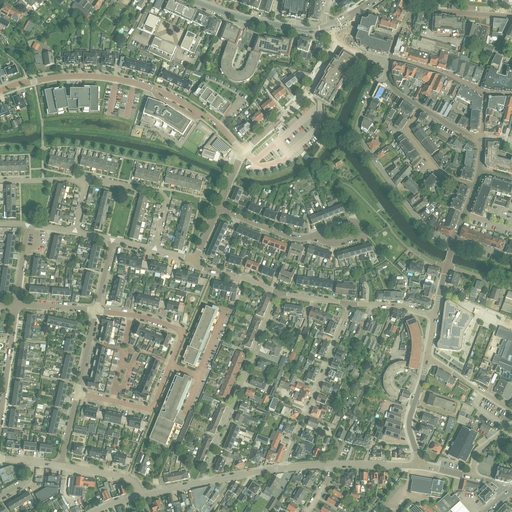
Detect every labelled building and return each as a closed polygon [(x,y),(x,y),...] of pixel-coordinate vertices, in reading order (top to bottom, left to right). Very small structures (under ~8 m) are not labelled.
[(80,5),(82,7),(86,1),(84,0),(76,0),(75,2),(76,2),(71,8),(72,8),(70,10),(71,12),(72,11),(73,11),(74,10),(85,18),(87,16),(89,13),(79,6),(80,5)] [(97,0),(93,7),(97,10),(102,2),(99,0),(97,0)] [(137,7),(142,10),(147,0),(134,0),(134,1),(138,4),(137,7)] [(146,10),(150,11),(152,9),(154,10),(155,10),(155,9),(159,11),(164,0),(155,0),(154,4),(150,2),(146,10)] [(171,0),(169,0),(164,11),(169,13),(174,1),(171,0)] [(251,0),(249,7),(258,10),(261,0),(260,0),(251,0)] [(269,13),(273,0),(263,0),(260,10),(269,13)] [(295,18),(300,19),(300,16),(301,16),(301,17),(306,18),(308,0),(283,0),(281,14),(286,14),(287,14),(287,17),(291,17),(291,18),(295,18)] [(311,0),(308,19),(318,21),(321,1),(314,0),(311,0)] [(86,1),(82,7),(86,9),(90,4),(86,1)] [(174,1),(169,13),(174,15),(179,4),(174,1)] [(395,12),(403,17),(406,12),(400,9),(403,3),(399,1),(396,6),(398,6),(396,8),(393,7),(391,10),(395,12)] [(0,12),(17,22),(22,13),(5,3),(0,12)] [(179,4),(174,15),(178,17),(182,19),(187,7),(183,5),(179,4)] [(187,7),(182,19),(187,21),(192,10),(187,7)] [(192,9),(187,21),(193,24),(193,23),(198,12),(192,9)] [(200,26),(204,15),(198,12),(193,23),(200,26)] [(403,17),(395,12),(393,15),(390,14),(388,19),(398,23),(398,21),(401,22),(403,17)] [(131,29),(134,31),(143,15),(139,13),(135,21),(131,29)] [(145,13),(142,18),(156,24),(159,19),(150,15),(149,18),(147,17),(148,14),(145,13)] [(413,23),(420,24),(421,25),(423,15),(415,14),(414,14),(413,23)] [(206,28),(211,18),(204,15),(200,26),(206,28)] [(374,53),(378,33),(375,32),(374,36),(369,34),(371,27),(375,28),(378,18),(369,16),(368,21),(362,19),(360,25),(361,25),(358,34),(356,40),(357,40),(357,41),(357,42),(357,43),(357,44),(358,44),(358,45),(359,45),(359,46),(360,46),(360,47),(368,49),(368,51),(374,53)] [(434,16),(433,33),(437,33),(437,31),(453,32),(452,32),(460,33),(460,39),(463,39),(464,36),(465,23),(459,23),(460,19),(453,18),(449,18),(449,17),(442,16),(442,17),(434,16)] [(379,22),(379,26),(380,26),(379,29),(393,33),(394,30),(396,30),(399,23),(398,23),(388,19),(380,17),(379,22)] [(0,23),(7,28),(9,24),(0,18),(0,23)] [(142,18),(140,23),(154,29),(156,24),(142,18)] [(206,38),(208,39),(216,20),(211,18),(206,28),(204,33),(208,34),(206,38)] [(492,37),(492,39),(493,40),(494,41),(496,41),(497,41),(498,40),(498,39),(498,38),(500,38),(508,20),(500,20),(493,19),(492,37)] [(208,39),(210,40),(212,36),(215,38),(222,23),(216,20),(208,39)] [(23,31),(29,34),(34,25),(29,22),(23,31)] [(154,29),(140,23),(138,28),(152,35),(154,29)] [(479,26),(478,27),(477,27),(477,26),(475,26),(476,25),(472,23),(471,25),(468,24),(465,38),(474,40),(474,39),(485,42),(489,28),(482,26),(482,28),(480,27),(481,26),(479,26)] [(221,39),(229,42),(228,44),(237,46),(242,32),(236,30),(237,28),(227,24),(221,39)] [(511,26),(502,44),(508,46),(511,39),(511,26)] [(186,37),(194,41),(196,42),(199,43),(201,38),(198,37),(197,40),(195,39),(196,36),(188,32),(186,37)] [(382,53),(389,55),(394,38),(378,33),(374,53),(376,53),(382,55),(382,53)] [(403,46),(399,57),(400,57),(403,58),(410,35),(407,34),(406,35),(406,36),(405,36),(405,37),(404,40),(403,44),(404,44),(403,46)] [(398,38),(393,55),(396,56),(397,56),(399,57),(403,46),(404,44),(403,44),(404,40),(405,37),(405,36),(400,35),(398,38)] [(410,35),(403,58),(407,59),(412,43),(413,40),(414,36),(410,35)] [(192,44),(194,41),(186,37),(183,42),(192,46),(193,47),(197,48),(199,43),(196,42),(194,45),(192,44)] [(149,52),(154,54),(160,40),(155,38),(149,52)] [(258,38),(254,50),(262,54),(270,55),(273,40),(265,38),(265,40),(258,38)] [(412,43),(407,59),(420,62),(427,65),(431,53),(435,41),(426,39),(422,38),(422,39),(419,39),(418,41),(413,40),(412,43)] [(281,41),(273,40),(270,55),(281,58),(281,56),(289,57),(293,42),(287,40),(284,39),(284,40),(282,39),(281,41)] [(305,52),(308,53),(311,42),(301,39),(298,50),(305,52)] [(162,51),(166,42),(160,40),(154,54),(159,57),(161,54),(158,52),(159,50),(162,51)] [(428,65),(437,68),(444,44),(444,43),(435,41),(431,53),(428,65)] [(165,59),(171,45),(166,42),(162,51),(165,53),(164,55),(161,54),(159,57),(165,59)] [(190,49),(192,46),(183,42),(181,48),(194,54),(197,48),(193,47),(192,50),(190,49)] [(32,48),(37,51),(40,45),(34,43),(32,48)] [(313,52),(312,54),(317,56),(318,53),(321,54),(323,46),(315,43),(313,52),(314,52),(314,53),(313,52)] [(237,46),(228,44),(222,59),(222,60),(222,62),(221,63),(221,65),(221,66),(222,68),(222,69),(222,71),(223,72),(223,74),(224,75),(225,76),(226,77),(227,78),(228,79),(229,80),(231,81),(232,81),(233,82),(235,82),(236,83),(237,83),(239,83),(240,83),(242,83),(243,82),(245,82),(246,81),(247,81),(249,80),(250,79),(251,78),(252,77),(253,75),(254,74),(255,73),(255,71),(262,54),(254,50),(248,48),(247,51),(251,52),(245,68),(245,69),(244,70),(243,71),(242,72),(241,72),(240,72),(239,72),(238,72),(237,72),(236,72),(235,72),(235,71),(234,70),(233,69),(232,68),(232,67),(232,66),(232,65),(232,64),(232,63),(238,47),(237,46)] [(451,46),(444,44),(437,68),(446,70),(446,66),(448,59),(450,49),(451,46)] [(503,44),(500,50),(504,53),(508,47),(503,44)] [(171,45),(165,59),(170,61),(176,47),(171,45)] [(492,55),(495,48),(494,48),(488,46),(486,45),(484,51),(492,55)] [(446,70),(455,73),(459,58),(461,54),(455,52),(456,48),(452,47),(452,46),(451,46),(450,49),(448,59),(446,66),(446,70)] [(72,64),(72,55),(68,55),(68,51),(62,51),(63,58),(66,57),(66,66),(69,65),(72,64)] [(81,57),(81,51),(75,51),(75,55),(72,55),(72,64),(75,64),(75,65),(78,65),(78,57),(81,57)] [(90,65),(91,55),(87,55),(88,51),(81,51),(81,57),(84,57),(84,65),(87,65),(87,64),(90,65)] [(100,58),(101,51),(91,51),(91,55),(90,65),(93,65),(93,66),(96,66),(97,58),(100,58)] [(106,66),(108,66),(110,56),(106,56),(107,52),(101,51),(100,58),(103,58),(102,66),(105,67),(106,66)] [(342,85),(357,60),(343,51),(339,59),(336,58),(335,60),(334,60),(330,67),(325,74),(326,75),(314,96),(326,103),(330,105),(342,85)] [(43,54),(45,66),(53,65),(52,53),(43,54)] [(111,67),(114,68),(115,60),(119,60),(119,54),(113,53),(113,57),(110,56),(108,66),(111,66),(111,67)] [(491,91),(492,91),(503,64),(504,59),(496,54),(493,60),(492,62),(491,63),(490,68),(488,68),(481,88),(491,91)] [(456,75),(462,78),(465,65),(465,64),(465,62),(467,63),(469,59),(468,59),(468,57),(461,55),(459,62),(456,75)] [(121,68),(127,69),(129,60),(130,59),(124,58),(124,59),(121,58),(119,67),(122,67),(121,68)] [(462,79),(471,82),(477,68),(468,65),(470,59),(469,59),(467,63),(465,62),(465,64),(465,65),(462,78),(462,79)] [(195,69),(200,71),(203,65),(198,62),(195,69)] [(403,80),(406,65),(397,64),(397,68),(398,69),(398,72),(393,72),(392,73),(393,76),(394,82),(397,87),(398,89),(402,82),(403,80)] [(510,74),(511,69),(511,66),(503,64),(492,91),(504,92),(507,83),(510,74)] [(148,75),(153,76),(155,70),(156,70),(156,68),(156,66),(150,65),(148,75)] [(410,71),(410,67),(406,65),(403,80),(406,80),(406,82),(408,83),(411,77),(410,76),(412,72),(410,71)] [(17,69),(16,69),(14,66),(2,71),(1,70),(0,70),(0,75),(1,77),(6,75),(7,76),(13,74),(13,75),(17,73),(18,72),(17,69)] [(471,82),(479,86),(485,67),(481,66),(479,69),(477,68),(471,82)] [(411,84),(417,69),(411,67),(410,67),(410,71),(412,72),(410,76),(411,77),(408,83),(410,84),(411,84)] [(164,81),(168,72),(163,69),(163,70),(162,70),(161,72),(162,73),(159,79),(164,81)] [(421,82),(422,81),(425,72),(418,69),(417,69),(411,84),(410,84),(410,85),(411,86),(409,88),(413,90),(414,88),(416,88),(417,86),(419,87),(421,82)] [(164,80),(169,83),(173,74),(168,72),(164,81),(164,80)] [(428,84),(432,74),(426,72),(425,72),(422,81),(428,84)] [(169,83),(174,85),(178,77),(173,74),(169,83)] [(429,98),(439,76),(432,74),(428,84),(427,85),(426,86),(424,86),(420,93),(421,94),(429,98)] [(288,79),(293,85),(297,81),(293,75),(291,77),(288,79)] [(439,76),(429,98),(436,101),(439,96),(447,79),(439,76)] [(174,85),(179,87),(183,79),(178,77),(174,85)] [(183,90),(184,90),(188,81),(183,79),(179,87),(184,89),(183,90)] [(288,88),(293,85),(288,79),(285,81),(283,82),(288,88)] [(447,79),(439,96),(445,99),(446,98),(453,81),(451,81),(451,80),(447,79)] [(184,90),(189,92),(191,86),(192,87),(193,84),(193,83),(188,81),(184,90)] [(453,81),(446,98),(452,101),(451,103),(453,104),(455,100),(462,86),(453,81)] [(202,83),(194,94),(199,97),(200,95),(202,97),(200,99),(204,102),(205,101),(207,102),(206,104),(208,102),(211,105),(210,107),(211,107),(212,106),(214,107),(213,109),(217,112),(219,109),(221,111),(220,112),(224,115),(231,105),(225,100),(224,101),(218,97),(216,99),(212,96),(214,94),(208,89),(209,88),(202,83)] [(418,100),(421,94),(420,93),(424,86),(426,86),(427,85),(423,83),(420,88),(419,88),(414,98),(418,100)] [(462,86),(455,100),(453,104),(452,106),(460,111),(462,107),(466,109),(464,113),(466,114),(469,115),(470,111),(471,111),(482,113),(483,101),(476,94),(467,89),(462,86)] [(78,94),(70,93),(70,90),(66,90),(64,90),(53,92),(52,89),(44,91),(45,91),(46,96),(45,96),(46,103),(47,102),(48,103),(46,104),(48,110),(49,110),(50,115),(49,115),(57,114),(57,111),(68,109),(68,110),(68,109),(78,109),(78,110),(78,109),(89,109),(89,112),(98,112),(96,112),(96,107),(98,107),(98,100),(97,100),(97,99),(98,99),(98,93),(97,93),(97,88),(98,88),(98,87),(89,87),(89,90),(78,90),(78,94)] [(277,91),(282,97),(286,93),(282,87),(280,89),(277,91)] [(374,98),(382,102),(383,100),(382,99),(384,95),(386,90),(380,87),(374,98)] [(382,99),(383,100),(387,102),(389,98),(391,99),(394,94),(391,93),(391,92),(390,92),(389,92),(386,90),(384,95),(382,99)] [(272,95),(277,101),(282,97),(277,91),(274,93),(272,95)] [(19,106),(20,109),(26,107),(24,101),(21,103),(19,96),(13,98),(14,102),(13,102),(15,106),(16,106),(16,108),(19,106)] [(506,108),(505,108),(504,108),(506,97),(500,97),(490,98),(488,100),(487,109),(504,114),(506,108)] [(426,98),(422,105),(431,110),(435,103),(426,98)] [(507,125),(511,107),(511,98),(508,98),(505,108),(506,108),(504,114),(504,119),(503,118),(500,134),(501,134),(502,128),(502,126),(502,124),(506,125),(507,125)] [(398,110),(410,117),(416,109),(409,104),(401,99),(395,109),(398,111),(398,110)] [(439,99),(433,110),(438,113),(444,102),(439,99)] [(155,127),(179,142),(181,138),(185,140),(195,124),(167,106),(166,107),(164,106),(164,105),(149,100),(141,123),(155,127)] [(266,103),(271,109),(275,105),(271,100),(269,101),(266,103)] [(370,107),(377,111),(381,104),(373,100),(370,107)] [(444,102),(438,113),(446,118),(448,113),(450,110),(452,107),(444,102)] [(261,107),(266,113),(271,109),(266,103),(263,105),(261,107)] [(4,115),(5,117),(10,115),(8,109),(5,110),(3,104),(0,104),(0,114),(1,117),(4,115)] [(369,108),(367,113),(374,117),(377,112),(369,108)] [(392,109),(387,117),(391,120),(396,111),(392,109)] [(487,110),(485,124),(495,127),(496,118),(497,117),(503,118),(504,119),(504,114),(487,109),(487,110)] [(250,119),(255,125),(260,122),(255,116),(254,114),(251,110),(249,112),(253,117),(250,119)] [(459,115),(450,110),(448,113),(446,118),(454,123),(459,115)] [(255,116),(260,122),(264,118),(260,112),(257,114),(255,116)] [(470,132),(478,133),(479,128),(481,113),(472,112),(471,121),(470,128),(470,132)] [(372,122),(374,123),(375,121),(379,123),(380,121),(378,119),(377,119),(377,118),(374,117),(367,113),(364,117),(372,121),(372,122)] [(408,122),(407,122),(405,120),(406,118),(401,115),(397,121),(405,126),(408,122)] [(467,126),(470,128),(471,121),(470,121),(462,117),(457,125),(465,129),(467,126)] [(16,119),(19,128),(24,126),(20,118),(16,119)] [(237,129),(242,135),(247,132),(238,120),(236,118),(234,120),(236,122),(238,125),(240,127),(237,129)] [(368,136),(371,138),(376,131),(370,128),(373,124),(364,118),(361,130),(363,131),(361,133),(366,135),(367,133),(369,135),(368,136)] [(238,120),(247,132),(252,128),(247,122),(244,124),(243,121),(242,122),(240,119),(238,120)] [(383,124),(388,127),(392,122),(387,119),(383,124)] [(398,128),(402,130),(405,126),(397,121),(394,125),(394,126),(398,128)] [(412,130),(415,134),(421,129),(416,123),(415,125),(416,126),(412,130)] [(500,134),(501,126),(499,126),(498,127),(497,127),(496,129),(494,128),(494,130),(492,130),(490,131),(490,133),(492,133),(494,132),(495,133),(500,134)] [(414,135),(418,139),(425,133),(421,129),(415,134),(414,135)] [(396,140),(400,144),(407,139),(403,135),(402,133),(395,138),(397,140),(396,140)] [(418,139),(421,143),(428,137),(425,133),(418,139)] [(437,137),(446,143),(447,140),(439,134),(437,137)] [(202,156),(214,160),(216,154),(215,154),(217,151),(223,157),(223,158),(224,158),(225,158),(225,157),(225,156),(227,154),(228,153),(230,150),(219,140),(220,139),(215,135),(201,151),(203,152),(202,156)] [(424,147),(425,147),(432,142),(431,141),(428,138),(428,137),(421,143),(424,147)] [(466,154),(466,155),(477,157),(478,150),(475,150),(475,147),(468,143),(467,144),(462,140),(461,141),(456,137),(454,140),(452,138),(447,143),(452,146),(466,154)] [(367,144),(372,151),(378,146),(378,147),(380,145),(377,139),(374,141),(373,140),(367,144)] [(400,144),(399,145),(406,154),(414,148),(407,139),(400,144)] [(485,165),(487,168),(488,168),(497,171),(498,170),(505,172),(511,173),(511,158),(511,159),(511,162),(499,159),(498,158),(498,149),(498,147),(496,147),(496,145),(502,146),(503,142),(495,141),(486,141),(486,147),(486,149),(486,155),(485,165)] [(425,147),(428,151),(435,146),(432,142),(425,147)] [(428,151),(432,156),(438,150),(435,146),(428,151)] [(375,155),(378,159),(384,155),(383,153),(389,150),(387,147),(383,150),(382,150),(381,150),(375,155)] [(411,164),(414,168),(422,159),(420,157),(421,157),(415,150),(416,150),(414,148),(406,154),(412,163),(411,164)] [(65,169),(72,171),(74,161),(69,160),(70,156),(71,156),(72,152),(70,151),(68,155),(67,159),(65,169)] [(53,166),(59,168),(61,158),(58,157),(58,153),(56,152),(55,157),(53,166)] [(85,166),(91,168),(93,158),(89,157),(90,153),(88,153),(87,156),(85,166)] [(434,158),(437,162),(444,157),(441,153),(434,158)] [(459,155),(456,153),(453,164),(453,166),(457,167),(460,168),(461,165),(456,164),(459,155)] [(59,168),(65,169),(67,159),(63,158),(64,154),(62,154),(61,158),(59,168)] [(91,168),(97,169),(99,159),(95,158),(96,154),(94,154),(93,158),(91,168)] [(99,159),(97,169),(102,170),(105,161),(101,160),(102,156),(100,155),(99,159)] [(466,155),(465,162),(475,164),(476,161),(477,158),(477,157),(466,155)] [(106,157),(105,161),(102,170),(108,172),(111,162),(107,161),(108,157),(106,157)] [(437,162),(437,163),(441,167),(442,166),(447,162),(448,161),(444,157),(437,162)] [(108,172),(115,174),(118,164),(113,163),(114,159),(112,158),(111,162),(108,172)] [(464,169),(468,170),(474,172),(475,166),(475,165),(475,164),(465,162),(464,169)] [(134,178),(140,179),(142,169),(138,168),(139,164),(137,164),(136,167),(134,167),(133,172),(136,173),(134,178)] [(140,179),(145,180),(148,171),(144,170),(145,166),(143,165),(142,169),(140,179)] [(395,165),(386,171),(389,175),(392,179),(399,171),(397,168),(395,165)] [(393,181),(397,186),(412,170),(407,165),(393,181)] [(145,180),(151,182),(154,172),(150,171),(151,167),(149,167),(148,171),(145,180)] [(151,182),(158,183),(161,174),(156,173),(157,169),(155,168),(154,172),(151,182)] [(459,178),(466,180),(468,170),(464,169),(462,169),(459,178)] [(466,180),(472,182),(474,172),(468,170),(466,180)] [(176,186),(182,187),(184,177),(180,177),(181,172),(179,172),(178,176),(176,186)] [(429,192),(434,186),(439,181),(440,183),(442,180),(433,172),(431,174),(428,178),(427,178),(426,179),(425,180),(425,181),(422,185),(429,192)] [(184,177),(182,187),(188,189),(190,179),(186,178),(187,174),(185,173),(185,174),(184,177)] [(188,189),(194,190),(196,180),(192,179),(193,175),(191,175),(190,179),(188,189)] [(194,190),(200,192),(203,182),(198,181),(199,177),(197,176),(196,180),(194,190)] [(474,201),(470,213),(482,218),(492,191),(511,197),(511,194),(511,183),(505,181),(493,178),(488,177),(483,179),(481,185),(481,184),(477,195),(475,202),(474,201)] [(403,185),(413,195),(416,194),(421,189),(408,178),(403,185)] [(56,191),(65,193),(66,186),(58,184),(56,191)] [(458,195),(466,198),(470,188),(459,185),(456,195),(458,195)] [(234,194),(241,197),(242,194),(243,192),(236,189),(234,194)] [(55,197),(63,199),(65,193),(56,191),(55,197)] [(100,191),(98,198),(101,198),(110,200),(111,194),(100,191)] [(139,201),(147,203),(149,196),(141,194),(139,201)] [(234,194),(231,200),(238,203),(240,204),(240,205),(247,208),(250,201),(246,200),(245,203),(241,202),(239,201),(241,197),(234,194)] [(407,200),(412,206),(420,199),(416,194),(413,195),(407,200)] [(53,203),(62,205),(63,199),(55,197),(53,203)] [(100,205),(108,207),(110,200),(101,198),(100,205)] [(337,206),(340,214),(346,211),(343,204),(341,198),(338,199),(341,205),(337,206)] [(412,206),(417,212),(428,203),(423,198),(412,206)] [(454,198),(450,208),(461,212),(465,202),(464,202),(456,199),(454,198)] [(505,208),(508,209),(510,202),(506,201),(501,200),(501,202),(494,200),(493,204),(505,207),(505,208)] [(137,207),(146,209),(147,203),(139,201),(137,207)] [(52,210),(60,212),(62,205),(53,203),(52,210)] [(251,203),(248,210),(254,213),(257,206),(253,204),(251,203)] [(419,215),(425,221),(431,215),(432,213),(432,212),(431,211),(434,208),(433,206),(435,205),(433,203),(431,205),(419,215)] [(98,211),(107,213),(108,207),(100,205),(98,211)] [(183,212),(192,214),(193,207),(185,205),(183,212)] [(257,206),(254,213),(259,215),(262,208),(260,207),(257,206)] [(333,208),(332,209),(335,216),(340,214),(337,206),(335,207),(333,208)] [(136,213),(144,215),(146,209),(137,207),(136,213)] [(329,210),(326,211),(329,218),(335,216),(332,209),(330,209),(329,210)] [(450,209),(448,215),(458,219),(460,213),(450,209)] [(50,216),(59,218),(60,212),(52,210),(50,216)] [(266,210),(263,217),(269,219),(272,212),(268,211),(266,210)] [(310,218),(312,225),(318,222),(315,215),(312,217),(310,210),(307,211),(309,216),(310,218)] [(97,217),(105,219),(107,213),(98,211),(97,217)] [(286,224),(291,225),(295,212),(292,211),(291,217),(287,216),(286,224)] [(323,212),(321,213),(324,220),(329,218),(326,211),(324,212),(323,212)] [(182,218),(190,220),(192,214),(183,212),(182,218)] [(272,212),(269,219),(275,221),(278,214),(275,213),(272,212)] [(134,220),(143,222),(144,215),(136,213),(134,220)] [(318,214),(315,215),(318,222),(324,220),(321,213),(318,214)] [(446,221),(455,224),(456,224),(458,219),(448,215),(446,221)] [(49,222),(57,225),(59,218),(50,216),(49,222)] [(433,216),(426,222),(431,226),(436,228),(438,222),(436,221),(437,220),(433,216)] [(95,224),(104,226),(105,219),(97,217),(95,224)] [(180,224),(188,226),(190,220),(182,218),(180,224)] [(133,226),(141,228),(143,222),(134,220),(133,226)] [(444,226),(453,229),(455,224),(446,221),(444,226)] [(436,228),(435,229),(438,230),(438,232),(449,236),(451,235),(453,230),(440,225),(441,223),(438,222),(436,228)] [(221,223),(219,228),(226,231),(227,229),(229,230),(230,229),(233,231),(234,228),(230,226),(230,227),(228,226),(221,223)] [(94,230),(102,232),(104,226),(95,224),(94,230)] [(178,231),(187,233),(188,226),(180,224),(178,231)] [(460,237),(466,239),(469,231),(470,228),(468,227),(464,225),(463,229),(460,237)] [(131,232),(140,234),(141,228),(133,226),(131,232)] [(239,226),(236,233),(239,234),(242,235),(245,228),(239,226)] [(219,228),(216,233),(229,239),(230,237),(224,234),(226,231),(219,228)] [(245,228),(242,235),(246,237),(247,237),(250,231),(245,228)] [(466,239),(472,241),(476,230),(473,229),(472,232),(469,231),(466,239)] [(472,241),(478,243),(481,235),(477,234),(478,231),(476,230),(472,241)] [(177,237),(185,239),(187,233),(178,231),(177,237)] [(250,231),(247,237),(249,238),(253,240),(256,233),(250,231)] [(130,239),(138,241),(140,234),(131,232),(130,239)] [(216,233),(214,239),(221,242),(222,239),(228,242),(229,239),(216,233)] [(253,247),(256,248),(259,242),(258,242),(261,235),(256,233),(253,240),(255,241),(254,243),(255,243),(253,247)] [(478,243),(484,244),(488,234),(485,233),(484,236),(481,235),(478,243)] [(484,244),(490,246),(493,239),(489,237),(490,235),(488,234),(484,244)] [(175,243),(184,245),(185,239),(177,237),(175,243)] [(268,246),(270,239),(265,237),(262,244),(262,246),(261,246),(260,250),(262,251),(265,245),(268,246)] [(490,246),(496,248),(500,238),(497,237),(496,240),(493,239),(490,246)] [(496,248),(502,250),(503,248),(505,249),(507,242),(505,242),(501,241),(502,238),(500,238),(496,248)] [(214,239),(212,244),(218,248),(219,246),(221,242),(214,239)] [(270,239),(268,246),(272,247),(274,248),(276,241),(270,239)] [(276,241),(274,248),(275,248),(279,250),(282,243),(276,241)] [(91,251),(98,253),(100,247),(88,245),(89,244),(82,243),(81,246),(85,246),(85,248),(91,249),(91,248),(92,248),(91,251)] [(174,250),(182,252),(184,245),(175,243),(174,250)] [(282,243),(279,250),(282,251),(285,252),(288,245),(282,243)] [(209,250),(216,253),(218,249),(218,248),(212,244),(209,250)] [(295,256),(298,246),(292,244),(287,258),(290,259),(291,254),(295,256)] [(371,244),(366,245),(368,253),(371,252),(373,258),(375,257),(374,253),(373,251),(371,244)] [(297,261),(300,262),(305,248),(298,246),(295,256),(299,257),(297,261)] [(313,255),(315,248),(309,246),(307,254),(305,258),(303,257),(301,263),(306,265),(309,257),(309,258),(310,255),(313,255)] [(216,253),(209,250),(207,255),(214,258),(212,262),(219,264),(221,259),(215,256),(216,253)] [(348,250),(342,252),(344,259),(347,259),(348,262),(349,262),(350,265),(352,264),(351,260),(350,258),(348,250)] [(326,251),(324,259),(328,260),(330,261),(332,253),(326,251)] [(119,264),(125,266),(127,256),(126,256),(126,255),(124,255),(122,255),(121,256),(117,255),(115,262),(120,263),(119,264)] [(146,269),(147,262),(143,261),(143,260),(141,259),(139,258),(139,259),(138,258),(136,268),(136,270),(141,271),(141,270),(145,271),(146,269)] [(251,270),(254,263),(250,261),(248,261),(245,268),(251,270)] [(415,272),(418,263),(412,261),(411,265),(409,264),(407,272),(415,274),(415,272)] [(150,271),(155,273),(157,263),(157,262),(155,262),(154,262),(152,262),(152,263),(147,262),(146,269),(150,270),(150,271)] [(418,263),(415,272),(421,274),(422,270),(424,271),(425,269),(423,268),(424,265),(421,264),(421,263),(419,262),(418,263)] [(257,264),(254,263),(251,270),(257,272),(259,265),(257,264)] [(163,264),(161,274),(166,275),(166,273),(171,274),(173,268),(168,267),(168,265),(166,265),(166,264),(164,264),(163,264)] [(278,279),(284,282),(288,273),(284,271),(286,267),(283,265),(278,279)] [(427,274),(437,277),(439,269),(429,266),(427,274)] [(261,274),(267,276),(270,269),(267,268),(264,267),(261,274)] [(270,269),(267,276),(273,278),(275,271),(273,270),(270,269)] [(284,282),(290,284),(296,270),(293,269),(292,274),(288,273),(284,282)] [(176,280),(181,281),(183,272),(182,271),(180,270),(180,271),(178,270),(177,272),(173,271),(171,277),(176,278),(176,280)] [(447,285),(457,287),(458,283),(461,275),(452,273),(451,273),(448,281),(447,285)] [(194,274),(192,284),(193,284),(192,284),(195,285),(196,285),(197,285),(198,284),(204,286),(206,279),(199,278),(200,275),(197,275),(197,274),(195,274),(194,274)] [(115,284),(114,285),(124,287),(125,282),(124,281),(125,277),(118,275),(117,280),(116,280),(115,282),(114,284),(115,284)] [(426,290),(433,292),(435,285),(431,284),(432,281),(426,280),(425,282),(423,289),(426,289),(426,290)] [(477,281),(475,288),(473,288),(470,297),(476,298),(478,290),(482,291),(484,283),(477,281)] [(450,294),(458,296),(460,290),(451,288),(450,294)] [(493,299),(499,301),(503,290),(497,288),(493,299)] [(424,297),(432,299),(433,292),(426,290),(425,293),(422,292),(421,296),(424,297)] [(260,298),(270,301),(272,296),(265,293),(263,297),(261,296),(260,298)] [(141,305),(142,305),(144,295),(139,294),(138,296),(134,295),(132,301),(137,302),(136,304),(139,304),(139,305),(141,305)] [(413,303),(415,296),(410,294),(408,294),(405,302),(412,304),(413,303)] [(122,298),(112,296),(112,297),(111,297),(111,299),(111,301),(112,302),(111,306),(118,307),(119,303),(120,303),(122,298)] [(423,298),(415,296),(413,303),(412,304),(421,306),(423,298)] [(156,307),(162,308),(163,301),(160,301),(160,299),(155,298),(153,308),(154,308),(153,308),(156,309),(156,307)] [(260,304),(267,307),(270,301),(260,298),(260,299),(262,300),(260,304)] [(423,298),(421,306),(428,308),(429,308),(431,300),(423,298)] [(172,312),(174,302),(169,301),(169,303),(163,301),(162,308),(167,309),(167,311),(169,311),(169,312),(171,312),(172,312)] [(462,349),(463,335),(473,319),(473,318),(473,317),(473,316),(473,315),(472,315),(472,314),(471,314),(450,302),(450,301),(449,301),(448,301),(447,301),(447,302),(446,302),(445,302),(445,303),(444,304),(444,305),(440,339),(437,344),(437,345),(437,346),(437,347),(438,348),(438,349),(439,349),(457,352),(458,352),(459,351),(460,351),(461,350),(461,349),(462,349)] [(174,302),(172,312),(173,312),(173,313),(175,313),(178,313),(178,311),(182,312),(183,313),(184,306),(179,305),(180,303),(174,302)] [(256,308),(265,312),(267,307),(260,304),(259,308),(257,307),(256,308)] [(192,335),(191,338),(190,339),(191,340),(181,363),(185,365),(186,363),(188,364),(188,366),(195,369),(201,353),(204,354),(206,349),(211,334),(209,333),(219,309),(214,307),(212,310),(209,308),(209,307),(205,305),(193,335),(192,335)] [(295,323),(298,323),(299,314),(302,315),(303,308),(297,307),(295,323)] [(256,314),(263,317),(265,312),(256,308),(256,309),(258,310),(256,314)] [(313,320),(316,321),(320,311),(312,308),(309,317),(314,319),(313,320)] [(397,320),(400,312),(394,309),(392,316),(391,316),(391,318),(394,318),(393,319),(397,320)] [(354,327),(360,311),(356,310),(353,317),(352,317),(350,321),(352,322),(349,330),(352,332),(354,327)] [(321,323),(323,324),(323,323),(326,318),(327,314),(320,311),(316,321),(317,322),(318,321),(321,322),(321,323)] [(365,314),(360,311),(354,327),(357,329),(358,324),(359,325),(359,326),(362,327),(364,322),(363,322),(363,321),(362,321),(365,314)] [(398,320),(403,322),(403,320),(406,314),(400,312),(397,320),(396,321),(398,321),(398,320)] [(408,332),(419,329),(418,326),(417,323),(415,320),(414,316),(410,320),(411,321),(407,323),(407,324),(405,324),(406,326),(407,328),(407,330),(408,332)] [(252,325),(259,327),(262,321),(254,317),(252,323),(253,323),(252,325)] [(103,318),(102,325),(113,327),(115,320),(103,318)] [(328,328),(335,331),(338,325),(330,322),(328,320),(326,325),(329,326),(328,328)] [(371,334),(375,323),(369,320),(364,331),(371,334)] [(63,334),(63,335),(65,335),(66,331),(65,331),(65,328),(70,329),(72,322),(66,321),(64,328),(64,331),(63,334)] [(375,323),(371,334),(377,337),(382,325),(375,323)] [(133,334),(140,337),(144,326),(138,324),(136,327),(135,331),(133,334)] [(275,324),(273,329),(282,333),(282,332),(284,333),(284,332),(285,332),(285,333),(289,335),(291,330),(287,329),(284,327),(275,324)] [(103,325),(102,330),(112,333),(113,327),(102,325),(103,325)] [(249,331),(256,334),(259,327),(252,325),(252,326),(251,326),(249,331)] [(140,337),(145,339),(149,330),(144,328),(144,327),(144,326),(140,337)] [(506,371),(511,373),(511,331),(499,327),(495,336),(504,340),(501,346),(499,345),(498,348),(500,349),(498,355),(495,354),(492,363),(498,365),(497,366),(504,369),(503,372),(505,373),(506,371)] [(325,333),(333,336),(335,331),(328,328),(327,329),(325,328),(323,333),(325,334),(325,333)] [(357,341),(357,342),(362,329),(359,328),(356,334),(355,334),(354,337),(358,338),(357,341)] [(410,340),(412,340),(421,339),(421,338),(420,335),(419,329),(408,332),(408,333),(409,334),(409,336),(409,338),(410,340)] [(145,339),(150,341),(154,332),(149,330),(145,339)] [(246,338),(247,339),(253,341),(256,334),(249,331),(247,336),(246,338)] [(150,341),(155,344),(159,334),(154,332),(150,341)] [(155,344),(161,346),(165,335),(164,336),(159,334),(155,344)] [(165,335),(161,346),(159,349),(162,350),(163,347),(167,348),(168,345),(170,341),(171,338),(165,335)] [(110,338),(100,336),(99,342),(109,344),(110,338)] [(243,346),(250,349),(253,341),(247,339),(246,340),(245,340),(243,346)] [(320,348),(327,351),(330,344),(319,339),(318,340),(316,339),(315,343),(321,346),(320,348)] [(369,348),(375,351),(378,344),(373,342),(369,348)] [(270,355),(278,358),(279,355),(280,353),(282,349),(277,347),(267,343),(265,349),(272,352),(270,355)] [(98,347),(97,353),(107,355),(108,349),(98,347)] [(308,358),(309,358),(314,360),(315,358),(314,357),(315,354),(317,355),(324,358),(327,351),(320,348),(319,350),(315,349),(314,350),(312,349),(308,358)] [(335,358),(343,361),(346,353),(343,352),(344,349),(340,348),(339,350),(338,350),(335,358)] [(234,357),(243,360),(245,355),(237,351),(234,357)] [(407,355),(406,362),(419,364),(420,358),(408,355),(407,355)] [(232,362),(241,366),(243,360),(234,357),(232,362)] [(279,366),(285,368),(289,359),(284,357),(282,357),(279,366)] [(152,359),(149,364),(159,368),(161,363),(160,363),(155,360),(152,359)] [(257,367),(264,370),(266,368),(269,369),(270,366),(271,363),(268,362),(260,359),(257,367)] [(337,370),(338,370),(340,367),(339,367),(340,363),(334,360),(331,367),(337,370)] [(230,368),(239,371),(241,366),(232,362),(230,368)] [(402,362),(400,362),(402,373),(403,373),(404,373),(405,373),(406,374),(407,374),(409,372),(409,373),(410,373),(410,372),(411,372),(411,371),(411,370),(410,370),(410,369),(409,369),(409,368),(406,367),(406,363),(404,362),(402,362)] [(406,362),(406,363),(406,367),(409,368),(409,369),(410,369),(410,370),(411,370),(411,371),(411,372),(417,376),(419,364),(406,362)] [(149,364),(147,370),(157,374),(159,368),(149,364)] [(351,374),(353,375),(356,367),(350,364),(348,369),(352,371),(351,374)] [(391,366),(390,367),(397,375),(398,375),(398,374),(399,374),(395,364),(393,365),(391,366)] [(464,376),(470,378),(473,369),(472,369),(473,366),(468,364),(467,367),(464,376)] [(308,372),(317,376),(319,370),(310,366),(308,372)] [(387,370),(386,371),(395,377),(396,376),(397,375),(390,367),(388,368),(387,370)] [(228,373),(236,377),(239,371),(230,368),(228,373)] [(436,377),(453,387),(457,380),(451,377),(452,376),(438,368),(436,377)] [(330,380),(334,381),(336,377),(341,379),(344,373),(337,370),(337,372),(330,369),(327,377),(330,379),(330,380)] [(147,370),(145,375),(154,379),(157,374),(147,370)] [(481,370),(476,381),(482,384),(485,376),(487,372),(481,370)] [(274,379),(280,381),(283,373),(277,371),(274,379)] [(384,377),(383,379),(394,380),(394,379),(395,379),(395,378),(395,377),(386,371),(385,373),(385,374),(384,376),(384,377)] [(303,381),(309,384),(311,381),(314,382),(317,376),(308,372),(307,372),(305,378),(303,381)] [(177,373),(173,384),(150,439),(166,446),(175,424),(182,427),(181,428),(182,429),(184,422),(177,416),(192,379),(177,373)] [(225,379),(234,383),(236,377),(228,373),(225,379)] [(145,375),(143,381),(152,385),(154,379),(145,375)] [(297,378),(292,376),(289,383),(294,385),(296,386),(297,385),(294,384),(297,378)] [(482,384),(488,386),(491,379),(485,376),(482,384)] [(250,384),(261,389),(264,381),(253,377),(250,384)] [(223,385),(232,388),(234,383),(225,379),(223,385)] [(501,398),(508,382),(500,379),(494,392),(501,396),(501,398)] [(58,389),(66,391),(67,385),(60,383),(58,383),(58,382),(53,381),(53,384),(57,385),(56,386),(59,387),(58,389)] [(99,390),(100,383),(90,381),(89,381),(88,387),(99,390)] [(143,381),(140,386),(150,390),(152,385),(143,381)] [(267,395),(273,397),(275,392),(279,382),(276,381),(275,383),(273,387),(270,386),(267,395)] [(297,391),(296,394),(293,400),(302,403),(304,398),(306,399),(306,398),(308,395),(309,395),(310,392),(309,392),(310,388),(298,383),(297,385),(296,386),(294,385),(294,386),(281,381),(279,387),(290,391),(290,389),(295,391),(296,388),(300,390),(299,392),(297,391)] [(501,398),(508,401),(511,393),(511,384),(508,382),(501,398)] [(328,392),(331,387),(331,386),(324,384),(322,390),(328,392)] [(221,390),(229,394),(232,388),(223,385),(221,390)] [(387,393),(388,394),(396,387),(396,386),(395,386),(395,385),(385,390),(386,391),(386,392),(387,393)] [(140,386),(138,392),(149,396),(149,395),(148,395),(150,390),(140,386)] [(391,397),(392,398),(397,390),(398,389),(397,388),(396,387),(388,394),(389,395),(390,396),(390,397),(391,397)] [(254,402),(258,403),(260,399),(258,398),(256,397),(256,396),(254,395),(255,393),(248,389),(245,395),(250,397),(249,399),(254,402)] [(218,396),(227,399),(229,394),(221,390),(218,396)] [(397,400),(398,396),(400,397),(402,391),(400,391),(399,390),(398,390),(397,390),(392,398),(394,399),(395,399),(397,400)] [(400,397),(402,397),(409,399),(411,394),(403,391),(402,391),(400,397)] [(149,396),(138,392),(136,397),(146,402),(149,396)] [(325,405),(335,409),(337,405),(333,403),(332,405),(326,402),(327,399),(319,395),(317,402),(325,405)] [(448,410),(454,412),(457,404),(435,397),(436,396),(430,395),(427,405),(432,406),(433,406),(445,409),(445,410),(448,411),(448,410)] [(400,404),(407,407),(408,403),(407,402),(408,399),(402,397),(400,397),(398,396),(397,400),(399,401),(399,402),(401,403),(400,404)] [(278,404),(272,402),(268,410),(274,412),(278,404)] [(239,410),(247,413),(248,410),(251,411),(253,408),(249,406),(242,403),(239,410)] [(216,411),(223,414),(226,407),(219,404),(216,410),(217,410),(216,411)] [(384,435),(399,440),(401,436),(399,435),(401,427),(400,426),(401,423),(400,423),(402,418),(400,418),(403,408),(394,405),(392,412),(390,411),(384,427),(387,427),(384,435)] [(311,415),(318,418),(321,419),(322,415),(324,416),(327,408),(322,406),(320,411),(314,408),(311,415)] [(350,419),(353,420),(355,415),(358,408),(354,406),(351,413),(348,412),(346,416),(350,418),(350,419)] [(90,418),(91,418),(93,408),(92,408),(90,407),(90,408),(88,407),(87,409),(83,408),(81,414),(86,415),(85,417),(87,417),(87,418),(90,419),(90,418)] [(96,418),(101,419),(102,412),(98,411),(98,410),(96,409),(94,408),(94,409),(93,408),(91,418),(96,419),(96,418)] [(286,408),(284,415),(291,418),(291,417),(297,419),(300,413),(293,411),(288,409),(286,408)] [(213,418),(220,421),(223,414),(216,411),(216,413),(215,412),(213,418)] [(110,422),(112,413),(111,413),(111,412),(109,412),(107,412),(107,413),(102,412),(101,419),(105,420),(105,421),(110,422)] [(177,446),(180,447),(186,434),(187,429),(194,413),(190,412),(183,427),(180,437),(181,437),(177,446)] [(121,423),(125,424),(127,418),(122,417),(123,415),(121,415),(121,414),(119,414),(118,414),(115,424),(120,425),(121,423)] [(429,425),(433,426),(434,421),(435,418),(431,416),(424,414),(422,420),(429,423),(429,425)] [(248,420),(250,417),(245,415),(244,417),(238,415),(235,421),(245,425),(248,419),(248,420)] [(129,427),(135,428),(137,418),(136,418),(134,417),(134,418),(132,417),(131,419),(127,418),(125,424),(130,425),(129,427)] [(135,428),(140,429),(140,428),(144,429),(147,423),(142,421),(142,420),(140,419),(138,418),(138,419),(137,418),(135,428)] [(211,425),(217,428),(220,421),(213,418),(211,423),(211,424),(211,425)] [(308,426),(317,429),(320,423),(310,419),(308,426)] [(445,432),(450,433),(456,421),(449,419),(445,432)] [(283,426),(281,431),(278,429),(277,433),(278,433),(282,435),(284,432),(285,432),(292,435),(295,428),(288,425),(285,424),(284,426),(283,426)] [(479,429),(488,434),(491,428),(483,424),(479,429)] [(207,432),(215,435),(217,428),(211,425),(210,427),(209,426),(207,432)] [(419,432),(425,434),(422,442),(427,444),(429,438),(431,433),(431,432),(430,432),(431,427),(425,425),(425,427),(421,426),(419,432)] [(233,426),(231,431),(238,434),(239,431),(246,433),(247,431),(243,429),(242,429),(240,429),(240,428),(233,426)] [(465,463),(474,446),(472,445),(478,433),(471,430),(471,431),(463,427),(455,443),(453,442),(448,453),(452,454),(451,456),(450,456),(459,461),(459,460),(465,463)] [(375,429),(372,437),(378,439),(381,432),(375,429)] [(6,448),(12,449),(13,442),(15,431),(8,430),(7,434),(12,434),(11,439),(10,441),(7,441),(6,448)] [(336,438),(343,441),(347,432),(340,430),(336,438)] [(231,431),(229,437),(236,440),(236,438),(238,434),(231,431)] [(301,439),(312,443),(314,439),(309,438),(310,435),(304,432),(301,439)] [(274,463),(274,461),(280,463),(286,449),(281,446),(281,447),(278,445),(282,435),(278,433),(277,433),(271,446),(272,447),(270,451),(269,451),(266,460),(274,463)] [(345,442),(352,444),(355,436),(349,433),(345,442)] [(363,447),(369,449),(371,441),(372,436),(366,434),(366,437),(365,439),(363,447)] [(204,442),(210,445),(213,438),(206,435),(203,441),(204,441),(204,442)] [(256,440),(268,445),(270,440),(258,435),(256,440)] [(226,442),(233,445),(235,442),(241,444),(242,442),(229,437),(226,442)] [(293,457),(299,459),(303,450),(310,453),(313,446),(303,441),(301,445),(299,444),(298,447),(293,457)] [(200,449),(207,452),(210,445),(204,442),(203,444),(202,443),(200,449)] [(232,448),(233,445),(226,442),(224,448),(231,451),(232,448)] [(435,453),(439,455),(440,453),(439,453),(442,448),(432,443),(430,449),(435,451),(435,453)] [(74,454),(82,456),(84,446),(74,444),(74,446),(73,446),(73,449),(72,452),(74,452),(74,454)] [(312,456),(318,459),(322,448),(316,446),(315,448),(312,456)] [(397,458),(405,459),(405,453),(402,453),(403,451),(402,451),(403,447),(391,446),(390,449),(395,449),(395,450),(397,450),(398,450),(398,452),(394,452),(393,458),(397,458)] [(95,459),(97,448),(91,447),(91,449),(87,449),(85,455),(90,456),(90,458),(92,458),(92,459),(94,459),(95,459)] [(103,450),(100,460),(101,460),(101,461),(103,461),(105,461),(106,460),(110,461),(112,454),(113,449),(107,447),(107,451),(103,450)] [(372,457),(382,457),(382,452),(376,451),(377,448),(375,447),(372,451),(372,457)] [(256,463),(258,464),(261,457),(265,459),(268,451),(264,449),(262,448),(260,452),(254,449),(249,460),(251,461),(251,462),(252,462),(252,463),(253,463),(254,463),(255,463),(256,463)] [(198,456),(205,459),(207,452),(200,449),(198,454),(199,455),(198,456)] [(149,457),(140,453),(136,463),(141,465),(137,473),(144,475),(145,475),(146,475),(146,474),(149,471),(146,470),(148,467),(145,466),(149,457)] [(118,464),(119,465),(122,455),(116,454),(116,455),(112,454),(110,461),(115,462),(114,463),(116,464),(118,465),(118,464)] [(123,465),(125,466),(125,464),(129,465),(132,459),(127,458),(127,456),(122,455),(119,465),(121,465),(120,465),(123,466),(123,465)] [(194,463),(202,466),(205,459),(198,456),(197,458),(197,457),(194,463)] [(236,457),(234,462),(236,462),(235,467),(241,469),(243,463),(241,462),(243,458),(240,457),(238,457),(236,456),(236,457)] [(222,473),(223,473),(224,470),(223,469),(226,461),(219,458),(216,466),(217,466),(215,470),(221,473),(222,473)] [(495,480),(508,483),(511,482),(511,481),(511,470),(509,466),(499,464),(498,468),(495,479),(495,480)] [(9,467),(0,469),(0,475),(3,483),(8,481),(7,477),(12,475),(13,474),(14,474),(14,473),(14,472),(15,471),(15,470),(14,469),(14,468),(13,467),(12,467),(11,466),(10,466),(9,467)] [(300,476),(297,481),(299,482),(303,477),(304,478),(313,483),(316,478),(310,474),(309,474),(305,472),(304,474),(303,476),(301,474),(300,476)] [(342,487),(349,487),(349,482),(352,482),(352,473),(345,473),(345,479),(342,479),(342,487)] [(46,484),(58,485),(59,475),(49,474),(48,482),(46,483),(46,484)] [(378,488),(379,488),(379,485),(381,485),(384,485),(384,482),(383,482),(383,481),(387,481),(387,474),(381,474),(381,476),(380,475),(380,477),(379,477),(379,485),(378,484),(378,488)] [(265,490),(273,494),(280,480),(273,476),(267,487),(265,490)] [(76,478),(70,477),(68,495),(82,496),(82,488),(87,489),(87,487),(94,487),(95,480),(76,477),(76,478)] [(313,483),(304,478),(303,481),(305,482),(303,484),(310,488),(313,483)] [(427,496),(441,498),(444,482),(433,481),(433,482),(413,478),(410,492),(427,495),(427,496)] [(461,480),(459,490),(465,491),(465,492),(474,493),(476,495),(477,494),(486,504),(491,499),(495,495),(488,488),(487,488),(485,485),(461,480)] [(228,490),(233,493),(238,485),(233,482),(228,490)] [(246,493),(251,496),(253,493),(256,495),(260,488),(253,483),(248,490),(246,493)] [(35,494),(40,504),(57,494),(58,486),(58,485),(46,484),(45,490),(38,494),(38,493),(35,494)] [(117,488),(119,496),(126,494),(124,486),(120,487),(120,485),(116,485),(117,488)] [(233,493),(238,496),(243,488),(238,485),(233,493)] [(196,508),(201,511),(209,499),(208,499),(214,491),(208,487),(207,489),(205,488),(192,490),(193,493),(189,494),(190,500),(192,506),(195,505),(196,508)] [(100,490),(104,501),(110,499),(107,491),(106,491),(105,488),(100,490)] [(344,497),(341,495),(342,492),(336,488),(335,488),(333,490),(334,491),(332,494),(342,500),(344,497)] [(295,493),(304,498),(307,493),(300,489),(299,490),(298,489),(297,491),(296,491),(295,493)] [(208,499),(209,499),(210,500),(208,502),(212,505),(213,502),(219,494),(214,491),(208,499)] [(28,492),(22,495),(26,502),(32,499),(28,492)] [(294,499),(300,503),(304,498),(295,493),(293,495),(294,496),(292,499),(294,499)] [(448,494),(436,505),(442,511),(448,511),(461,501),(458,497),(455,495),(451,498),(448,494)] [(22,495),(17,499),(21,505),(26,502),(22,495)] [(185,495),(179,496),(180,502),(180,504),(186,503),(186,506),(189,505),(188,499),(186,499),(185,495)] [(327,502),(334,506),(335,504),(338,506),(338,505),(340,506),(341,504),(337,501),(330,496),(329,499),(328,499),(327,500),(327,501),(327,502)] [(167,505),(168,510),(171,509),(171,507),(174,507),(172,498),(165,499),(167,505)] [(266,508),(271,511),(277,501),(273,498),(266,508)] [(12,502),(16,508),(21,505),(17,499),(12,502)] [(160,510),(160,511),(162,511),(165,511),(163,509),(164,509),(162,505),(160,500),(153,503),(154,505),(151,506),(154,511),(157,511),(160,510)] [(290,511),(291,511),(292,511),(295,511),(296,511),(296,510),(298,507),(291,503),(288,501),(285,508),(287,509),(286,510),(288,511),(290,511)] [(469,511),(459,501),(450,509),(452,511),(469,511)] [(6,505),(10,511),(16,508),(12,502),(6,505)] [(225,507),(230,510),(234,505),(228,502),(228,503),(227,503),(225,507)]
